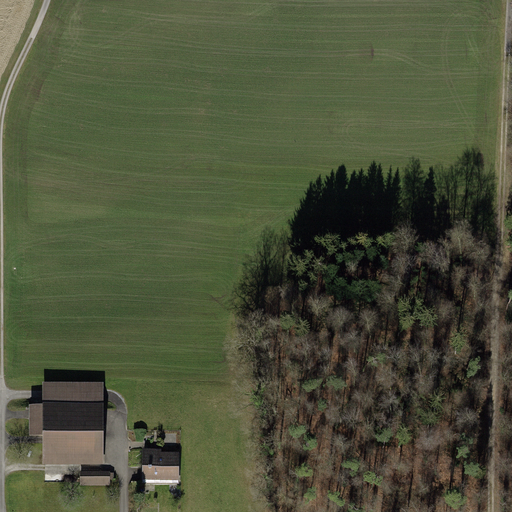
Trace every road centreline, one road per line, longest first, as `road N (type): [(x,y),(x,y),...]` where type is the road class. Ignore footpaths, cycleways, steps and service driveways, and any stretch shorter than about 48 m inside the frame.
road 1 (track): [(491,511),(510,0)]
road 2 (track): [(3,511),(0,221)]
road 3 (track): [(0,137),(3,99),(48,0)]
road 4 (track): [(123,511),(122,406),(107,395)]
road 5 (track): [(2,470),(122,469)]
